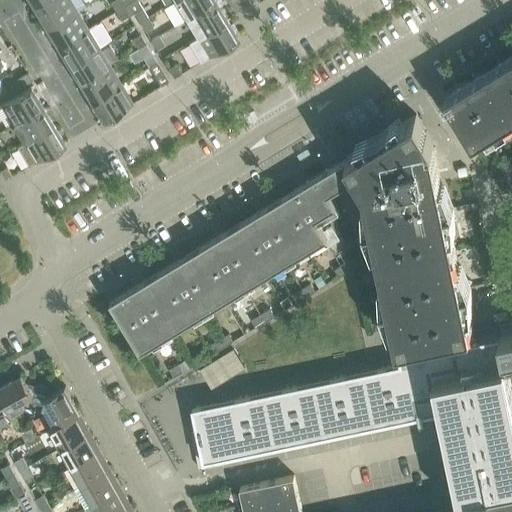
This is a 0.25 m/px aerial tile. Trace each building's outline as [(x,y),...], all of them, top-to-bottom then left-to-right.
[(29,0),(35,9),(49,0),(29,0)] [(49,0),(35,9),(46,27),(76,9),(84,4),(81,0),(49,0)] [(119,0),(112,0),(110,2),(115,11),(123,6),(119,0)] [(215,0),(174,0),(166,5),(177,24),(186,19),(216,0),(215,0)] [(216,0),(186,19),(197,37),(227,19),(216,0)] [(123,6),(115,11),(121,20),(129,15),(123,6)] [(142,8),(134,12),(139,21),(147,16),(142,8)] [(76,9),(46,27),(57,46),(87,28),(76,9)] [(147,16),(139,21),(145,30),(153,26),(147,16)] [(197,37),(189,42),(200,61),(238,38),(227,19),(197,37)] [(87,28),(57,46),(69,64),(107,41),(96,22),(87,28)] [(140,33),(132,38),(138,48),(146,43),(140,33)] [(159,35),(151,40),(156,49),(164,44),(159,35)] [(110,65),(110,64),(118,59),(107,41),(69,64),(80,83),(110,65)] [(146,43),(138,48),(143,56),(151,52),(146,43)] [(511,56),(446,96),(446,97),(443,99),(446,104),(449,102),(474,142),(511,119),(511,56)] [(160,85),(168,80),(156,61),(149,66),(160,85)] [(176,63),(168,68),(173,77),(181,73),(176,63)] [(110,65),(80,83),(91,101),(121,83),(110,65)] [(12,72),(0,79),(9,94),(32,79),(28,72),(16,79),(12,72)] [(121,83),(91,101),(103,120),(132,102),(121,83)] [(31,86),(1,104),(12,123),(42,105),(31,86)] [(42,105),(12,123),(24,142),(53,124),(42,105)] [(417,114),(111,300),(141,350),(328,236),(317,217),(337,205),(329,192),(358,175),(365,186),(399,344),(400,349),(473,333),(472,329),(433,144),(434,144),(417,114)] [(65,143),(53,124),(24,142),(17,146),(28,165),(65,143)] [(511,156),(490,170),(504,192),(511,186),(511,156)] [(12,175),(7,166),(0,169),(0,172),(4,180),(12,175)] [(353,257),(344,263),(349,271),(358,265),(353,257)] [(344,263),(335,268),(340,276),(349,271),(344,263)] [(321,275),(314,279),(319,287),(326,283),(321,275)] [(311,283),(302,288),(307,296),(316,291),(311,283)] [(302,288),(293,294),(298,302),(307,296),(302,288)] [(270,308),(261,313),(266,321),(275,316),(270,308)] [(261,313),(252,319),(257,327),(266,321),(261,313)] [(387,316),(374,319),(377,329),(389,326),(387,316)] [(296,511),(302,511),(295,475),(241,486),(246,511),(511,511),(511,390),(506,363),(511,362),(511,320),(509,322),(502,323),(499,323),(499,336),(400,356),(402,364),(346,375),(301,384),(301,385),(194,407),(204,459),(260,447),(261,447),(413,415),(413,416),(442,410),(461,504),(464,504),(465,511),(296,511)] [(229,333),(220,338),(225,346),(234,341),(229,333)] [(220,338),(211,344),(216,352),(225,346),(220,338)] [(179,363),(170,368),(175,376),(184,371),(179,363)] [(22,373),(0,385),(0,395),(7,408),(8,407),(13,416),(24,410),(25,405),(22,400),(28,396),(30,400),(37,402),(42,386),(38,385),(31,389),(22,373)] [(42,386),(37,402),(44,404),(42,410),(51,427),(59,422),(60,423),(80,412),(66,386),(50,394),(46,387),(42,386)] [(0,395),(0,423),(13,416),(8,407),(7,408),(0,395)] [(51,427),(50,427),(61,447),(91,430),(80,412),(60,423),(59,422),(51,427)] [(31,427),(22,433),(26,441),(36,435),(31,427)] [(91,430),(61,447),(72,466),(101,449),(91,430)] [(101,449),(72,466),(82,485),(112,468),(101,449)] [(24,455),(15,460),(20,470),(29,465),(24,455)] [(10,463),(0,469),(5,478),(15,473),(10,463)] [(29,465),(20,470),(25,479),(35,474),(29,465)] [(82,485),(77,488),(87,507),(93,504),(93,503),(122,487),(112,468),(82,485)] [(15,473),(5,478),(11,487),(20,482),(15,473)] [(122,487),(93,503),(93,504),(97,511),(121,511),(133,506),(122,487)] [(45,493),(36,498),(41,508),(50,502),(45,493)] [(31,501),(21,506),(24,511),(32,511),(36,510),(31,501)] [(50,502),(41,508),(43,511),(54,511),(56,511),(50,502)]
